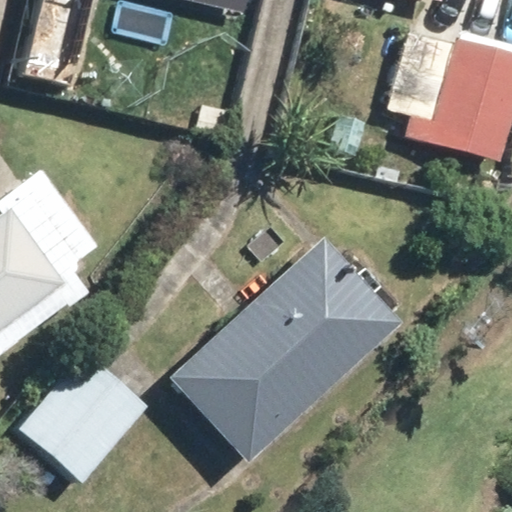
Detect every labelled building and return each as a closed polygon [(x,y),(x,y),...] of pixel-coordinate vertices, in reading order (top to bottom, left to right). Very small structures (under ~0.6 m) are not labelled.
[(40,0),(22,68),(73,82),(95,0),(40,0)] [(175,0),(176,0),(187,0),(239,13),(242,0),(175,0)] [(409,134),(499,163),(511,123),(511,57),(441,34),(409,134)] [(0,211),(0,330),(63,285),(6,207),(0,211)] [(164,381),(242,462),(391,322),(313,240),(164,381)] [(23,428),(74,474),(131,411),(80,365),(23,428)]
